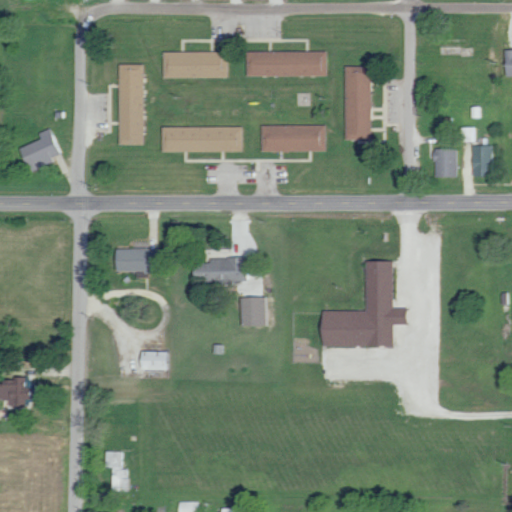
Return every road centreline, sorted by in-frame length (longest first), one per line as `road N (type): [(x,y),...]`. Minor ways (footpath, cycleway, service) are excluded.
road 1 (tertiary): [(511,200),(0,201)]
road 2 (residential): [(511,8),(101,7),(83,17)]
road 3 (residential): [(76,511),(77,201)]
road 4 (residential): [(409,200),(413,403),(424,412),(511,415)]
road 5 (residential): [(409,200),(409,0)]
road 6 (residential): [(77,201),(76,34),(83,17)]
